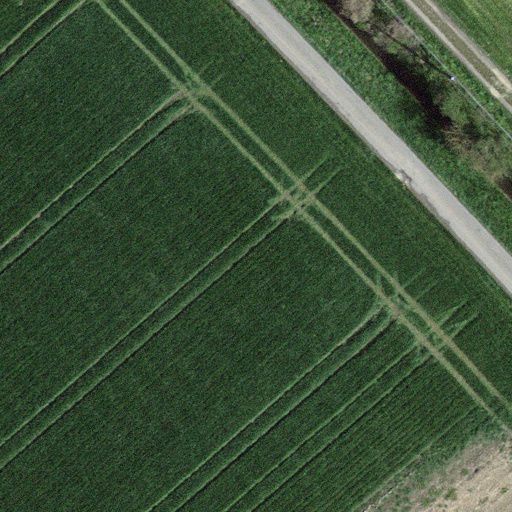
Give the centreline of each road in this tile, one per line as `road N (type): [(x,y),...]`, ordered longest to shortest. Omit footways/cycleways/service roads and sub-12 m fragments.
road 1 (track): [(237,0),(511,288)]
road 2 (track): [(511,104),(412,0)]
